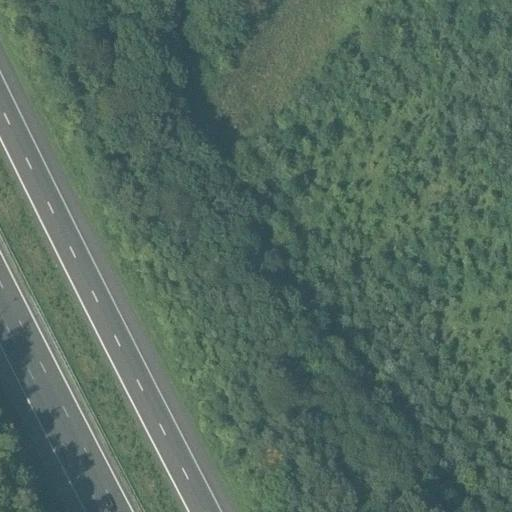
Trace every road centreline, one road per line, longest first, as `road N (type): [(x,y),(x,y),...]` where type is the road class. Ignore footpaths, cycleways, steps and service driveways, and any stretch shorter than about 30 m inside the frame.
road 1 (motorway): [(210,511),(0,91)]
road 2 (motorway): [(0,310),(101,511)]
